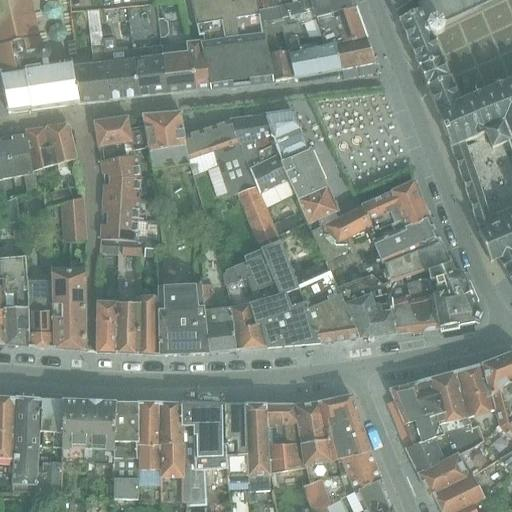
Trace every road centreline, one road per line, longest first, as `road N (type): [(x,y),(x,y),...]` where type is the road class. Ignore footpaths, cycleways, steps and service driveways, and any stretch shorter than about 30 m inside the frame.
road 1 (residential): [(353,368),(224,380),(0,373)]
road 2 (residential): [(80,116),(403,77)]
road 3 (residential): [(403,77),(477,275),(511,323)]
road 4 (residential): [(511,338),(353,368)]
road 5 (residential): [(412,511),(353,368)]
